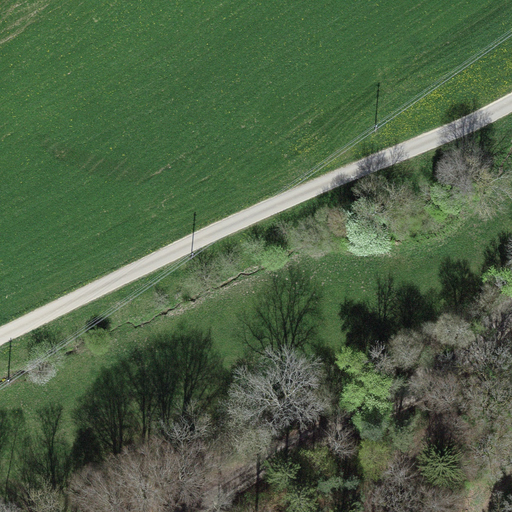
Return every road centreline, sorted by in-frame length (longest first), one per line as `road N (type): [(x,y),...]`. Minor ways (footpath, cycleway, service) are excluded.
road 1 (track): [(0,334),(226,225),(511,102)]
road 2 (track): [(215,511),(511,317)]
